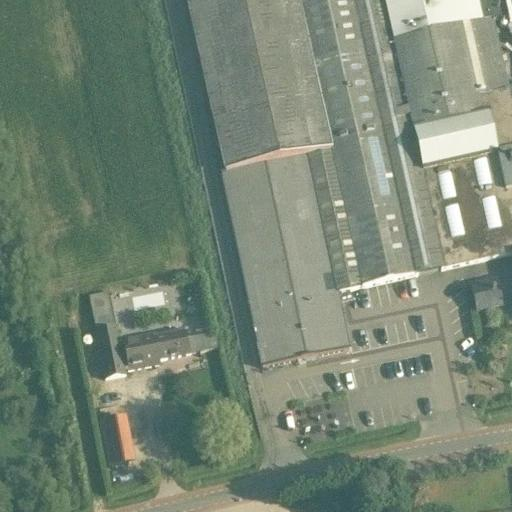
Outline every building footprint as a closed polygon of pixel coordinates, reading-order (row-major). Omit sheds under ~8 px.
[(511,113),(508,94),(491,23),(511,19),(511,12),(509,0),(183,0),(222,174),(218,174),(260,371),(347,352),(336,296),(413,279),(460,268),(510,257),(509,255),(511,255),(511,257),(511,113)] [(511,280),(469,290),(474,315),(511,306),(511,280)] [(108,295),(88,299),(105,382),(124,379),(123,370),(127,370),(122,347),(118,347),(108,295)] [(152,337),(122,344),(122,347),(127,370),(128,374),(158,367),(158,364),(188,358),(184,336),(153,342),(152,337)] [(121,448),(104,452),(107,470),(125,467),(121,448)]
